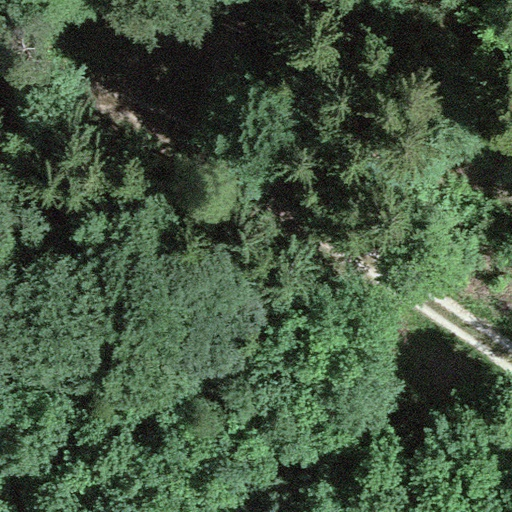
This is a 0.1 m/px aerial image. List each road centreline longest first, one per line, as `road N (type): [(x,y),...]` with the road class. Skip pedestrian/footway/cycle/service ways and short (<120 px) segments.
road 1 (track): [(511,375),(153,113),(0,75)]
road 2 (track): [(153,113),(227,0)]
